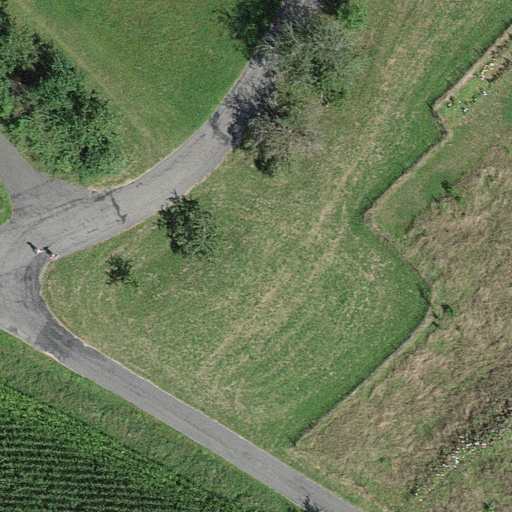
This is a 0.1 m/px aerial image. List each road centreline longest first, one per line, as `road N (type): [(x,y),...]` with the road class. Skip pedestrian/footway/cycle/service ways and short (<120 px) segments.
road 1 (residential): [(305,0),(225,127),(175,179),(116,214),(0,256)]
road 2 (residential): [(0,297),(93,365),(333,511)]
